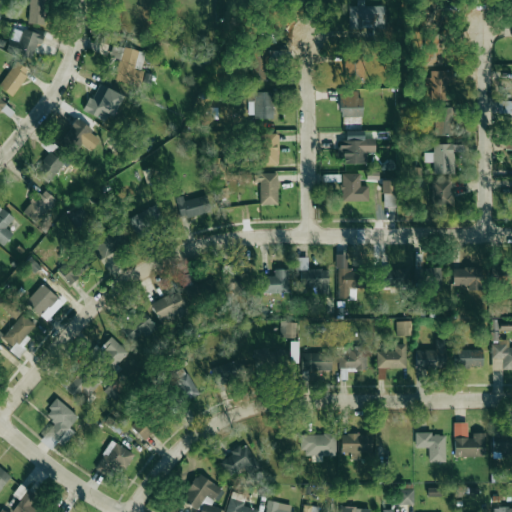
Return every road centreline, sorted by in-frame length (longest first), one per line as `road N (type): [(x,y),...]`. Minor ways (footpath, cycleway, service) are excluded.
road 1 (residential): [(511,234),(311,234),(225,242),(164,261),(82,320),(0,417)]
road 2 (residential): [(135,511),(166,466),(208,430),(269,405),(511,399)]
road 3 (residential): [(488,235),(485,28)]
road 4 (residential): [(311,234),(311,44)]
road 5 (residential): [(0,165),(46,112),(76,56),(78,0)]
road 6 (residential): [(1,416),(133,511)]
